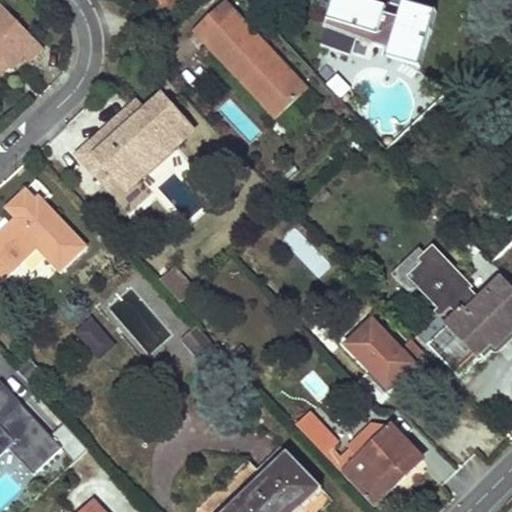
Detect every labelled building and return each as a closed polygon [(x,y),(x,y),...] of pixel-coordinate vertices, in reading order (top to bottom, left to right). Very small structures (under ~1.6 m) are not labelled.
[(156,0),(160,2),(154,13),(169,22),(181,0),(156,0)] [(361,0),(334,0),(328,21),(377,36),(374,47),(390,51),(388,58),(416,67),(421,50),(425,51),(432,30),(428,29),(433,12),(404,3),(400,19),(383,14),(385,7),(361,0)] [(239,16),(227,3),(194,34),(206,47),(239,16)] [(0,7),(0,66),(6,62),(10,66),(13,69),(25,57),(30,62),(42,50),(0,7)] [(437,13),(433,12),(428,29),(432,30),(437,13)] [(239,16),(206,47),(276,122),(309,90),(239,16)] [(326,29),(374,47),(377,36),(328,21),(326,29)] [(325,33),(322,44),(348,50),(351,39),(325,33)] [(425,51),(421,50),(416,67),(420,68),(425,51)] [(0,75),(10,66),(6,62),(0,66),(0,75)] [(101,162),(90,172),(105,188),(116,178),(124,187),(148,164),(142,158),(165,136),(171,143),(189,126),(162,97),(145,113),(137,105),(113,127),(121,135),(97,158),(101,162)] [(116,178),(105,188),(119,203),(195,132),(189,126),(171,143),(165,136),(142,158),(148,164),(124,187),(116,178)] [(113,127),(79,160),(90,172),(101,162),(97,158),(121,135),(113,127)] [(88,248),(39,197),(36,200),(27,190),(6,209),(16,219),(0,234),(0,285),(20,267),(16,262),(42,238),(52,248),(44,256),(61,274),(88,248)] [(511,207),(505,200),(490,215),(503,228),(511,218),(511,207)] [(16,262),(20,267),(38,249),(44,256),(52,248),(42,238),(16,262)] [(475,246),(465,255),(473,264),(483,254),(475,246)] [(496,350),(511,334),(511,292),(505,285),(484,304),(474,293),(476,291),(436,249),(428,256),(421,263),(425,266),(410,280),(424,295),(438,310),(434,313),(440,319),(457,304),(464,312),(428,345),(459,378),(482,357),(481,355),(492,345),(496,350)] [(423,251),(395,278),(417,301),(424,295),(410,280),(425,266),(421,263),(428,256),(423,251)] [(173,267),(158,282),(179,303),(194,288),(173,267)] [(92,318),(75,333),(99,361),(117,347),(92,318)] [(382,397),(415,366),(373,322),(348,346),(373,373),(366,380),(382,397)] [(198,327),(182,341),(202,365),(218,351),(198,327)] [(310,414),(297,426),(375,508),(424,461),(393,428),(390,431),(362,458),(361,459),(351,450),(343,458),(334,449),(339,444),(310,414)] [(352,447),(362,458),(390,431),(387,428),(374,425),(352,447)] [(64,426),(53,438),(77,461),(88,449),(64,426)] [(424,459),(443,479),(453,470),(433,450),(424,459)] [(288,454),(227,511),(300,511),(323,491),(288,454)] [(221,511),(259,472),(248,461),(199,511),(221,511)] [(104,511),(94,501),(82,511),(104,511)]
